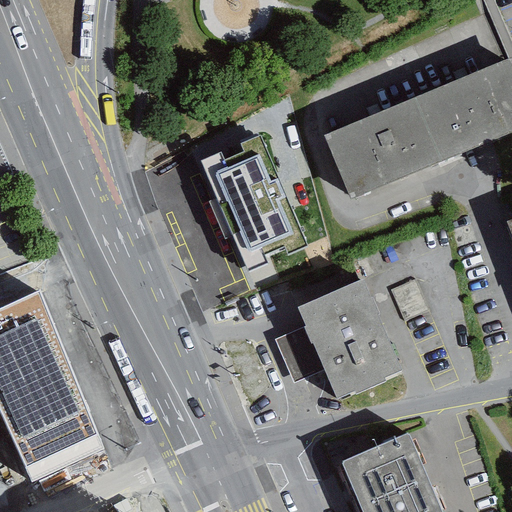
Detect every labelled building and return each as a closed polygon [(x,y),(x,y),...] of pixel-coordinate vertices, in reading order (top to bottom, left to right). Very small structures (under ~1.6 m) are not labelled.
[(511,59),(329,133),(355,197),(511,133),(511,59)] [(245,262),(305,237),(264,142),(205,167),(245,262)] [(317,327),(286,341),(305,382),(331,370),(346,404),(419,371),(377,279),(309,309),(317,327)] [(0,410),(32,483),(106,451),(59,337),(41,292),(0,309),(0,410)] [(446,511),(406,424),(334,457),(359,511),(446,511)]
